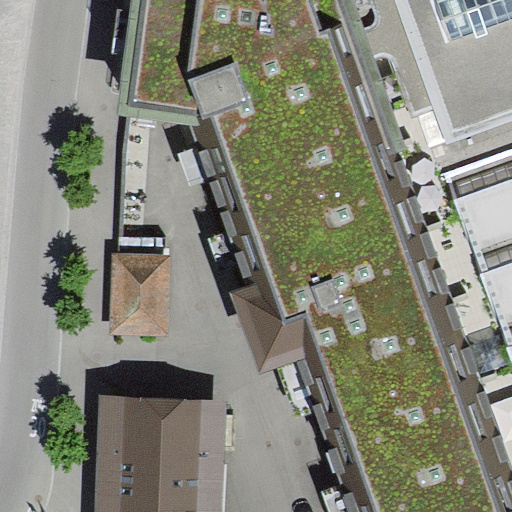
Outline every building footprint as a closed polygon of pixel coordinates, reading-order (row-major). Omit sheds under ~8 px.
[(138,0),(128,106),(174,110),(379,130),(385,71),(390,0),(138,0)] [(410,189),(430,232),(511,203),(511,0),(390,0),(385,71),(410,189)] [(174,110),(238,241),(410,189),(385,71),(379,130),(174,110)] [(238,241),(313,427),(477,374),(430,232),(410,189),(238,241)] [(477,374),(511,429),(511,203),(430,232),(477,374)] [(167,252),(120,253),(121,312),(168,311),(167,252)] [(511,511),(511,429),(477,374),(313,427),(356,511),(511,511)] [(235,511),(239,397),(112,396),(107,511),(235,511)]
